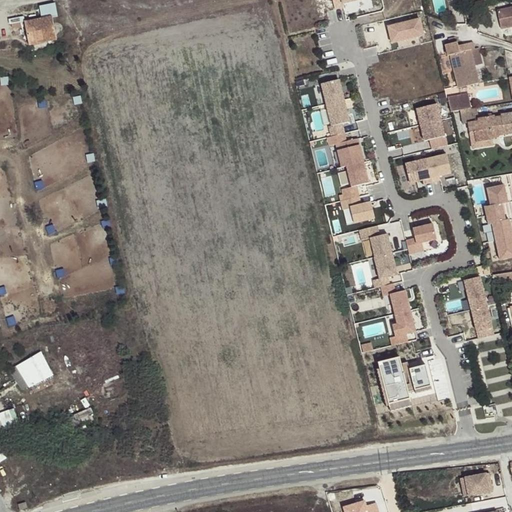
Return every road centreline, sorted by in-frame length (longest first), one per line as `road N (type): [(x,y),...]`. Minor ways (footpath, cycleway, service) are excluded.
road 1 (residential): [(470,450),(430,292),(437,276),(461,262),(460,222),(439,203),(398,202),(354,32)]
road 2 (secondary): [(93,511),(470,450)]
